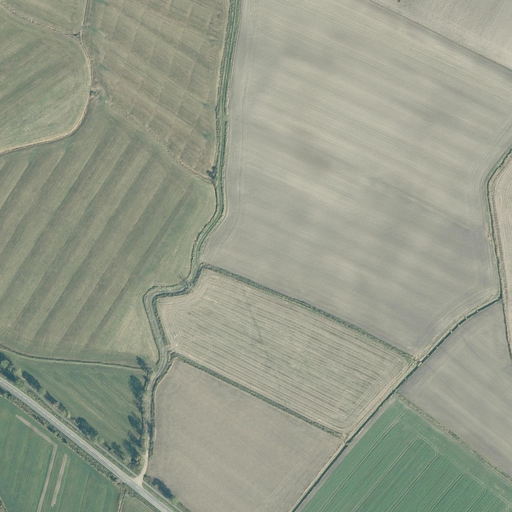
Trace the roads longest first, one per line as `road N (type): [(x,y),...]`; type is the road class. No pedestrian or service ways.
road 1 (track): [(135,486),(150,435),(149,390),(164,354),(147,302),(154,292),(185,290),(220,206),(221,109),(236,0)]
road 2 (secondary): [(0,381),(167,511)]
